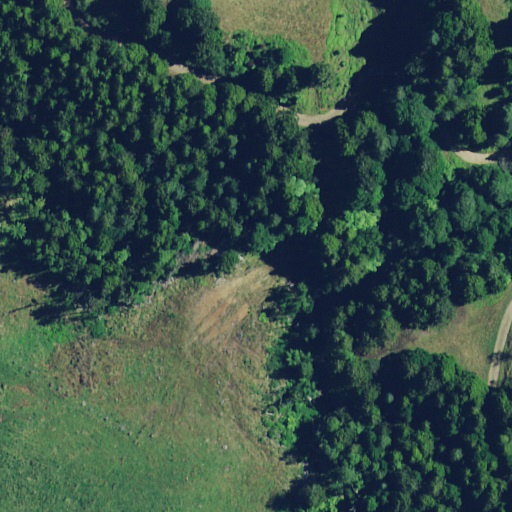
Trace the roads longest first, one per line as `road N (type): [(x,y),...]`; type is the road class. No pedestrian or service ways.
road 1 (track): [(109,0),(195,61),(342,117),(489,151),(511,172)]
road 2 (track): [(511,394),(469,475),(471,511)]
